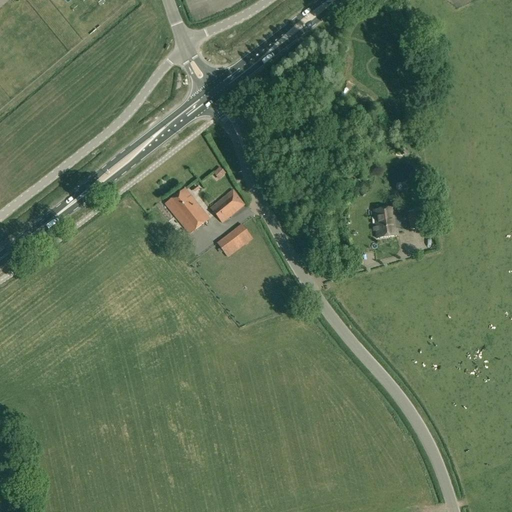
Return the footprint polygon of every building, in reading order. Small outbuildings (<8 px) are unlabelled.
[(219,180),(226,174),(220,168),(213,174),(219,180)] [(209,219),(185,189),(166,204),(190,235),(209,219)] [(233,190),(210,208),(222,223),(244,205),(233,190)] [(373,224),(375,224),(377,239),(397,236),(394,208),(373,211),(374,218),(372,218),(373,224)] [(411,230),(431,227),(433,226),(431,209),(409,212),(411,230)] [(242,225),(234,231),(244,244),(252,238),(242,225)]
